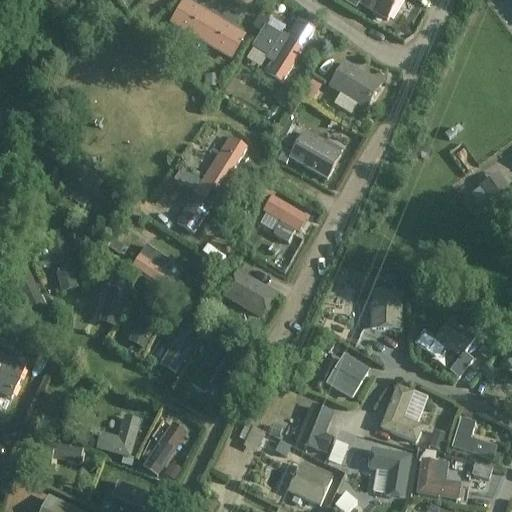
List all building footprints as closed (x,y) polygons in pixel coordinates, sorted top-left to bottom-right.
[(45,0),(47,1),(37,9),(50,26),(82,0),(45,0)] [(212,0),(188,0),(188,1),(187,0),(171,25),(233,61),(247,35),(235,28),(244,12),(224,0),(220,0),(218,3),(212,0)] [(342,0),(385,25),(397,0),(342,0)] [(283,34),(282,36),(267,26),(253,49),(268,58),(267,60),(271,63),(265,74),(283,85),(317,31),(298,19),(288,37),(283,34)] [(346,67),(332,90),(368,112),(382,89),(346,67)] [(308,73),(300,93),(317,99),(325,79),(308,73)] [(216,87),(216,76),(206,76),(206,87),(216,87)] [(292,97),(281,88),(273,98),(284,106),(292,97)] [(304,136),(291,161),(328,182),(341,158),(304,136)] [(230,140),(202,183),(181,171),(175,182),(195,194),(175,226),(194,238),(248,151),(230,140)] [(97,190),(102,184),(78,166),(60,190),(69,197),(71,195),(95,189),(97,190)] [(42,193),(50,178),(37,171),(29,187),(42,193)] [(480,189),(473,195),(485,212),(493,207),(504,221),(511,215),(511,193),(499,176),(480,189)] [(273,199),(274,199),(276,195),(266,189),(259,200),(269,205),(273,199)] [(401,194),(389,215),(401,222),(413,201),(401,194)] [(10,197),(0,201),(0,228),(20,220),(10,197)] [(269,205),(264,214),(281,225),(274,237),(289,245),(296,233),(299,236),(308,220),(273,199),(269,205)] [(102,238),(98,245),(105,249),(109,241),(102,238)] [(66,240),(49,243),(62,296),(79,292),(66,240)] [(113,241),(108,249),(120,257),(125,248),(113,241)] [(163,272),(169,262),(170,262),(147,247),(133,269),(170,295),(179,282),(175,280),(163,272)] [(91,252),(90,261),(100,262),(101,253),(91,252)] [(23,258),(16,261),(19,270),(26,268),(23,258)] [(249,267),(236,290),(271,310),(284,288),(249,267)] [(28,272),(12,280),(37,330),(53,323),(28,272)] [(398,290),(398,278),(387,277),(386,284),(389,287),(393,290),(398,290)] [(114,278),(100,325),(116,330),(130,283),(114,278)] [(140,280),(135,288),(145,294),(150,285),(140,280)] [(372,292),(372,333),(403,333),(403,293),(372,292)] [(152,296),(128,342),(145,351),(169,305),(152,296)] [(455,318),(437,342),(462,360),(479,336),(455,318)] [(187,325),(160,369),(177,379),(204,335),(201,334),(206,325),(198,320),(193,329),(187,325)] [(7,326),(0,340),(0,348),(12,355),(22,332),(7,326)] [(326,339),(322,346),(331,351),(336,344),(326,338),(326,339)] [(487,343),(481,352),(489,358),(496,349),(487,343)] [(511,349),(503,359),(511,368),(511,349)] [(199,378),(193,387),(196,388),(206,394),(210,389),(226,362),(213,354),(210,359),(199,378)] [(0,395),(13,401),(27,371),(28,368),(0,355),(0,395)] [(344,359),(328,385),(353,401),(370,374),(344,359)] [(491,368),(483,377),(491,384),(499,375),(491,368)] [(399,389),(383,431),(417,444),(423,429),(403,421),(413,395),(399,389)] [(313,406),(297,446),(320,455),(320,454),(328,457),(335,439),(327,436),(335,415),(313,406)] [(102,436),(97,453),(123,461),(122,466),(132,469),(134,462),(132,461),(142,424),(125,420),(119,440),(102,436)] [(461,421),(452,450),(494,463),(498,450),(471,441),(476,426),(461,421)] [(269,434),(280,438),(283,431),(272,427),(269,434)] [(173,428),(145,469),(159,480),(188,437),(173,428)] [(264,437),(252,430),(243,449),(255,455),(264,437)] [(436,433),(432,446),(442,450),(447,437),(436,433)] [(41,446),(39,460),(43,462),(42,467),(51,469),(52,463),(81,468),(83,453),(41,446)] [(281,446),(278,453),(287,457),(290,450),(281,446)] [(374,453),(371,470),(391,473),(387,496),(404,499),(411,459),(374,453)] [(420,476),(417,496),(459,502),(462,486),(437,482),(439,465),(422,462),(420,476)] [(182,471),(173,465),(167,476),(176,481),(182,471)] [(302,466),(289,494),(321,510),(334,481),(302,466)] [(492,473),(476,468),(473,478),(489,483),(492,473)] [(117,482),(113,498),(154,507),(156,491),(117,482)] [(76,490),(73,498),(85,503),(88,495),(76,490)] [(349,511),(358,504),(349,493),(340,501),(349,511)] [(75,511),(50,500),(43,511),(75,511)]
